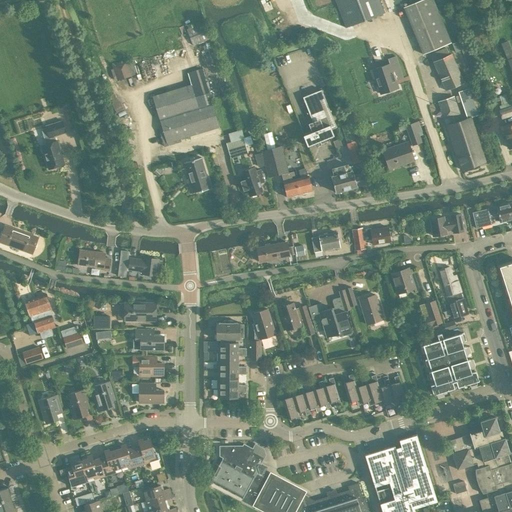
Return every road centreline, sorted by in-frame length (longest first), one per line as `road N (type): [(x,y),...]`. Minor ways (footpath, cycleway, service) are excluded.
road 1 (residential): [(185,233),(511,174)]
road 2 (track): [(131,229),(55,0)]
road 3 (residential): [(295,436),(319,428),(347,438),(505,383)]
road 4 (track): [(451,188),(394,0)]
road 5 (residential): [(190,286),(71,276),(0,252)]
road 6 (residential): [(185,233),(111,226),(0,188)]
road 7 (residential): [(262,423),(265,381),(384,362)]
road 8 (residential): [(44,459),(145,423),(185,423)]
road 9 (residential): [(505,383),(462,247)]
road 10 (residential): [(185,423),(190,286)]
road 11 (residential): [(311,487),(346,476),(353,459),(336,449),(302,457),(295,436)]
road 12 (residential): [(338,261),(462,247)]
road 13 (residential): [(0,349),(44,459)]
